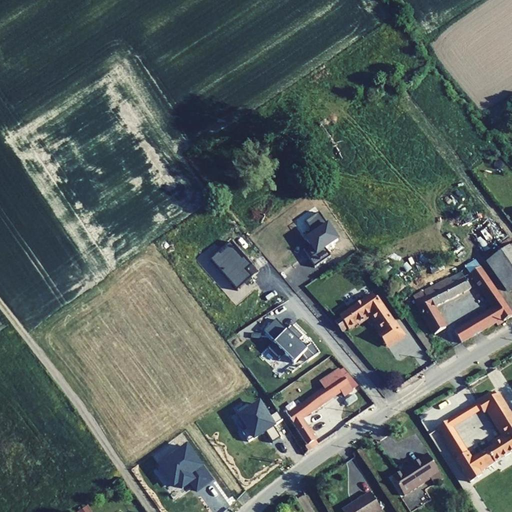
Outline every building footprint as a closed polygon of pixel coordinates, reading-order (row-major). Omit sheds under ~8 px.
[(318,212),(304,220),(310,231),(300,237),(307,248),(304,250),(312,265),(328,255),(323,247),(335,240),(318,212)] [(233,241),(209,256),(232,290),(255,275),(233,241)] [(492,259),(511,288),(511,252),(509,248),(492,259)] [(480,267),(475,261),(465,267),(470,274),(480,267)] [(480,267),(470,274),(488,301),(498,294),(480,267)] [(464,278),(461,273),(448,279),(451,285),(464,278)] [(393,279),(398,285),(402,282),(397,275),(393,279)] [(417,303),(435,335),(446,328),(434,308),(470,289),(464,278),(451,285),(448,279),(423,292),(427,298),(417,303)] [(423,292),(413,297),(417,303),(427,298),(423,292)] [(265,316),(286,300),(281,293),(260,309),(265,316)] [(498,294),(488,301),(493,309),(503,302),(498,294)] [(381,333),(392,325),(371,295),(363,300),(338,318),(338,319),(345,329),(346,330),(355,324),(357,326),(364,321),(362,319),(368,315),(381,333)] [(454,331),(461,343),(495,324),(496,326),(511,317),(511,314),(503,302),(493,309),(454,331)] [(345,329),(338,319),(325,328),(332,339),(345,329)] [(291,323),(266,349),(279,360),(285,354),(294,363),(307,349),(298,340),(304,335),(291,323)] [(392,325),(381,333),(376,336),(384,347),(399,336),(392,325)] [(336,355),(344,365),(350,360),(342,350),(336,355)] [(325,390),(288,415),(307,446),(305,447),(308,451),(318,444),(313,436),(315,434),(312,429),(309,431),(302,419),(341,392),(344,397),(353,391),(339,370),(321,383),(325,390)] [(493,393),(478,401),(486,415),(500,406),(493,393)] [(474,404),(482,418),(486,415),(478,401),(474,404)] [(486,415),(498,433),(511,424),(511,423),(500,406),(486,415)] [(435,428),(439,436),(451,429),(446,421),(435,428)] [(511,424),(498,433),(502,439),(511,454),(511,453),(511,424)] [(439,436),(451,454),(462,447),(451,429),(439,436)] [(477,458),(485,470),(511,454),(502,439),(496,442),(498,445),(477,458)] [(158,462),(175,489),(190,479),(196,488),(207,481),(185,445),(158,462)] [(451,454),(455,462),(467,455),(462,447),(451,454)] [(425,452),(406,464),(418,484),(429,477),(432,483),(441,478),(425,452)] [(390,477),(400,495),(418,484),(406,464),(402,466),(403,468),(390,477)] [(342,500),(349,511),(371,511),(382,505),(368,484),(342,500)]
